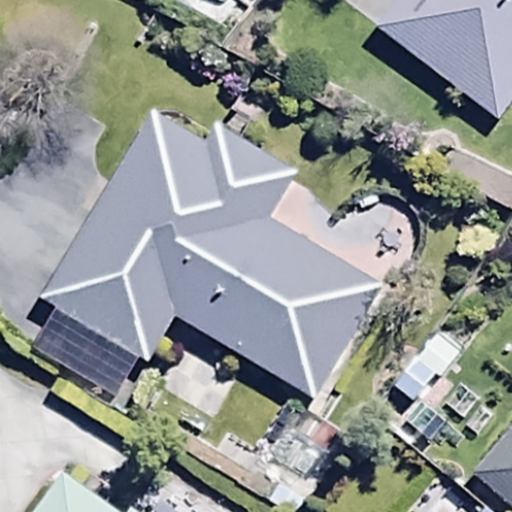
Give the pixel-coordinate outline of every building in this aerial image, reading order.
[(254,0),(267,9),(273,0),(254,0)] [(511,0),(420,0),(382,52),(497,138),(511,118),(511,0)] [(150,379),(175,336),(315,417),(382,301),(269,236),(297,187),(220,142),(210,157),(155,125),(43,317),(150,379)] [(511,511),(511,459),(482,495),(502,511),(511,511)] [(86,511),(66,498),(56,511),(86,511)]
